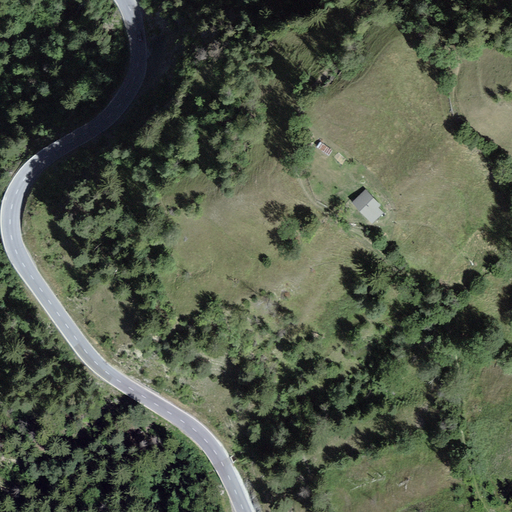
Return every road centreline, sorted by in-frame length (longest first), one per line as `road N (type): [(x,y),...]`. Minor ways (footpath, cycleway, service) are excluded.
road 1 (secondary): [(124,0),(138,44),(134,79),(110,115),(30,170),(15,194),(10,233),(23,266),(84,351),(207,442),(244,511)]
road 2 (track): [(484,511),(458,436),(446,333),(420,284),(323,216),(301,190),(292,143)]
